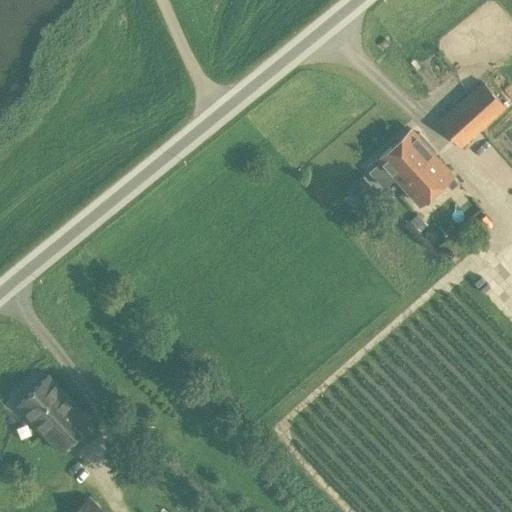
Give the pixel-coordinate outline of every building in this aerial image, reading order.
[(461,145),(505,106),(482,81),(439,121),(461,145)] [(383,186),(395,175),(392,171),(406,158),(415,168),(432,152),(425,144),(428,141),(420,132),(416,135),(410,129),(379,157),(381,160),(369,171),(383,186)] [(458,182),(452,174),(432,152),(415,168),(406,158),(392,171),(395,175),(420,203),(444,181),(451,188),(458,182)] [(416,215),(411,221),(420,229),(425,224),(416,215)] [(17,405),(61,450),(92,420),(47,375),(17,405)] [(101,511),(87,497),(71,511),(101,511)]
